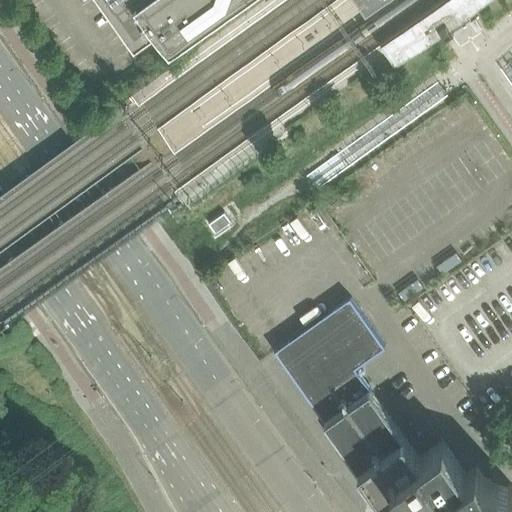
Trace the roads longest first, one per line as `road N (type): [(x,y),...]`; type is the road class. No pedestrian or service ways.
road 1 (secondary): [(315,511),(0,72)]
road 2 (secondary): [(0,216),(214,511)]
